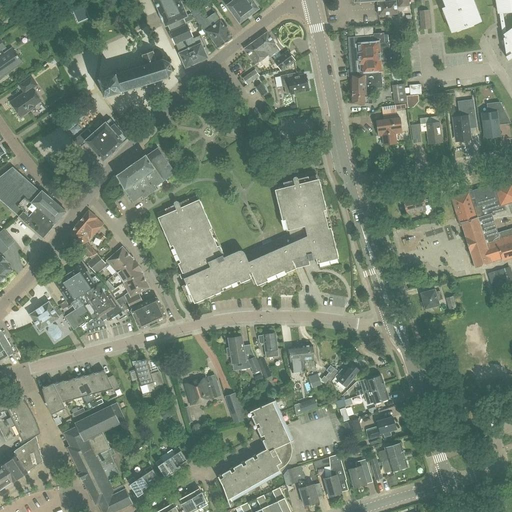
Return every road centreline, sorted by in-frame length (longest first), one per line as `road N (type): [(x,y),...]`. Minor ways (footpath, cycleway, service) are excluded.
road 1 (residential): [(87,196),(201,71),(281,9),(307,0)]
road 2 (residential): [(180,329),(259,316),(387,321)]
road 3 (secondary): [(350,185),(310,0)]
road 4 (residential): [(350,185),(511,157)]
road 5 (residential): [(87,196),(163,291),(180,329)]
road 6 (residential): [(29,368),(180,329)]
road 7 (secondary): [(447,482),(407,357)]
road 8 (residential): [(0,306),(74,212)]
